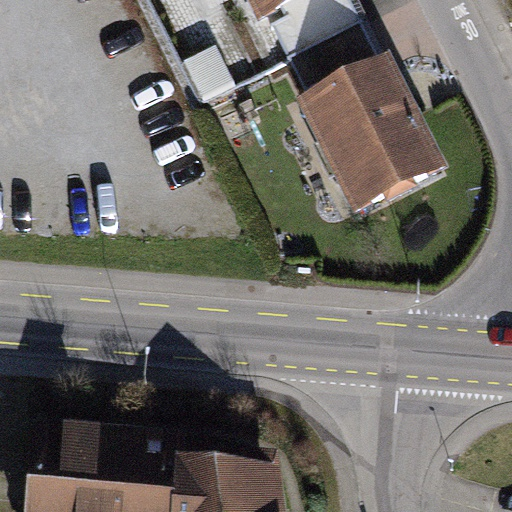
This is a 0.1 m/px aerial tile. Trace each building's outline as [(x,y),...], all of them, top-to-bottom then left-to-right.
[(250,0),(261,20),(280,10),(300,0),(250,0)] [(288,62),(361,26),(348,0),(300,0),(280,10),(286,21),(271,28),(288,62)] [(325,100),(384,71),(361,26),(288,62),(305,96),(320,89),(325,100)] [(203,101),(234,85),(216,49),(185,65),(203,101)] [(325,100),(306,110),(357,212),(437,172),(386,70),(384,71),(325,100)] [(97,442),(39,437),(32,511),(174,511),(179,461),(179,448),(121,444),(120,449),(97,447),(97,442)] [(276,511),(270,469),(179,461),(174,511),(276,511)]
